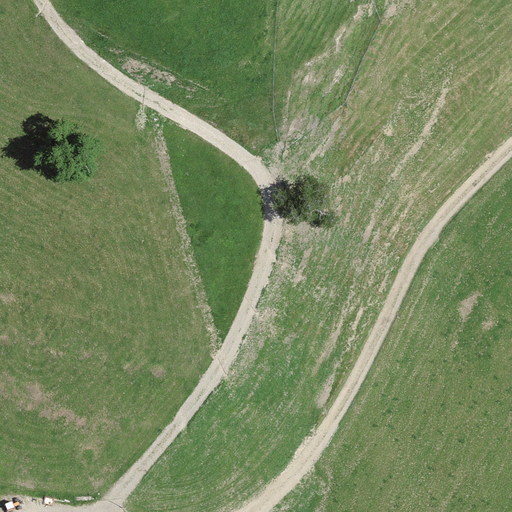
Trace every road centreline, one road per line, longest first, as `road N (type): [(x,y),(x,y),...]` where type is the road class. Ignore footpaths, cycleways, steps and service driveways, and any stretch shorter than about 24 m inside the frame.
road 1 (track): [(40,0),(80,50),(209,130),(256,168),(272,196),(260,279),(228,353),(100,511)]
road 2 (track): [(511,145),(416,255),(321,438),(281,490),(250,511)]
